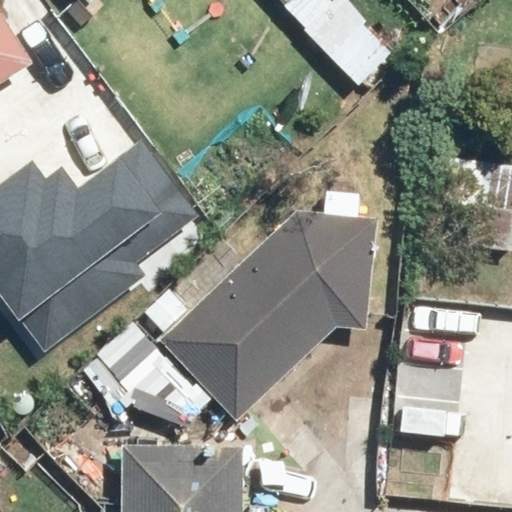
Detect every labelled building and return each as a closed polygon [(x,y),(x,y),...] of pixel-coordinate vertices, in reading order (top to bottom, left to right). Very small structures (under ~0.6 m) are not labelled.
[(0,81),(35,59),(0,3),(0,81)] [(38,151),(0,181),(0,275),(4,273),(53,336),(212,213),(148,132),(91,176),(72,153),(52,169),(38,151)] [(511,156),(440,154),(437,206),(476,208),(474,246),(511,248),(511,156)] [(238,417),(335,328),(372,332),(376,291),(377,290),(376,290),(383,217),(307,210),(306,213),(167,340),(238,417)] [(128,447),(126,511),(253,511),(256,451),(128,447)]
